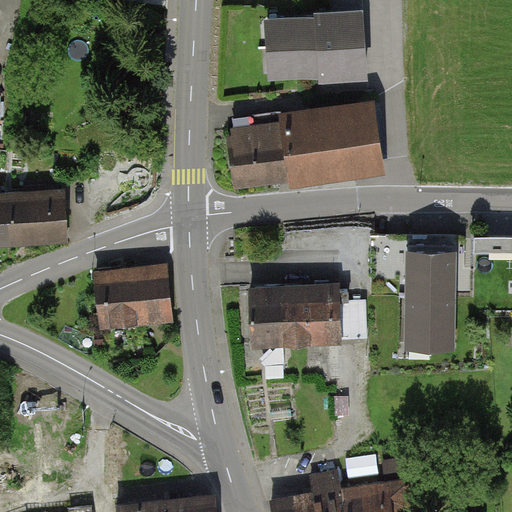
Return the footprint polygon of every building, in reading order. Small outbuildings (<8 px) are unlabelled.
[(364,0),(328,0),(262,5),(268,70),(370,62),(364,0)] [(269,126),(227,133),(236,184),(279,177),(280,185),(377,170),(366,103),(268,119),(269,126)] [(0,242),(67,239),(64,193),(0,196),(0,242)] [(511,233),(475,233),(475,253),(511,253),(511,233)] [(455,246),(405,246),(404,353),(454,353),(455,246)] [(171,315),(168,266),(92,272),(96,321),(171,315)] [(346,335),(343,282),(249,285),(252,339),(346,335)] [(327,343),(329,380),(373,377),(372,355),(352,356),(351,342),(327,343)] [(393,511),(390,486),(275,503),(276,511),(393,511)] [(213,511),(212,492),(119,500),(120,511),(213,511)]
